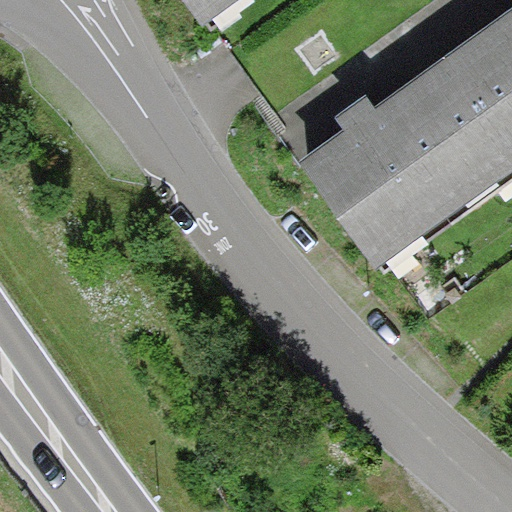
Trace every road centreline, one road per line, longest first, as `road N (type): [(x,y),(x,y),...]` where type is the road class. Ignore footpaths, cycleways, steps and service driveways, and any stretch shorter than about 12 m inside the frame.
road 1 (tertiary): [(511,505),(344,355),(261,263),(65,0)]
road 2 (primary): [(0,357),(112,511)]
